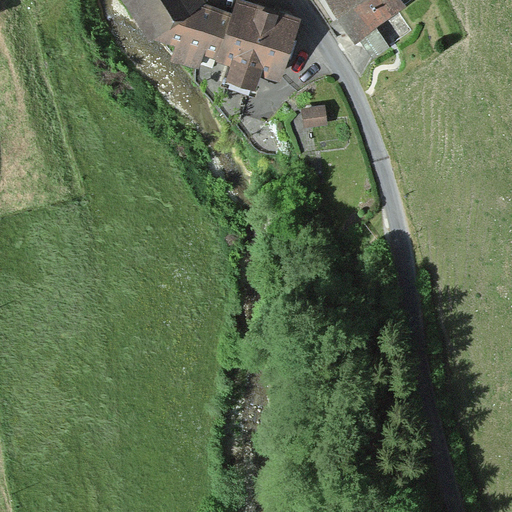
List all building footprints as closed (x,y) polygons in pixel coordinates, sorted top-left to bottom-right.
[(131,0),(149,28),(151,27),(193,0),(131,0)] [(206,0),(193,0),(151,27),(177,37),(171,53),(199,63),(204,48),(215,53),(215,50),(230,9),(206,0)] [(262,0),(232,0),(230,9),(215,50),(233,56),(229,70),(254,79),(258,68),(280,75),(301,13),(262,0)] [(402,1),(401,0),(336,0),(357,31),(402,1)] [(324,104),(303,106),(305,124),(326,121),(324,104)]
